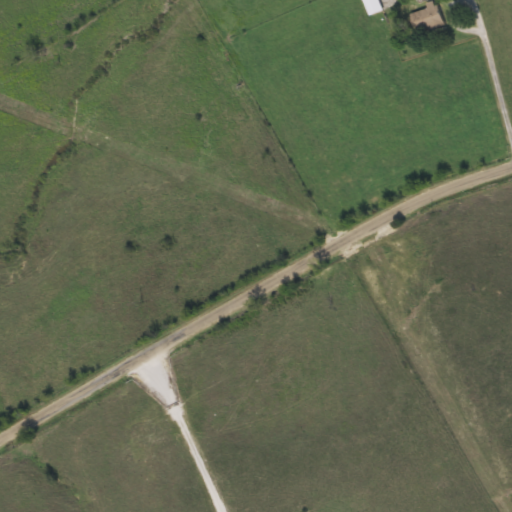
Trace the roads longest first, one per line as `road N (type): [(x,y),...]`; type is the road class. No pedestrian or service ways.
road 1 (residential): [(0,443),(417,206),(511,168)]
road 2 (residential): [(262,0),(417,206)]
